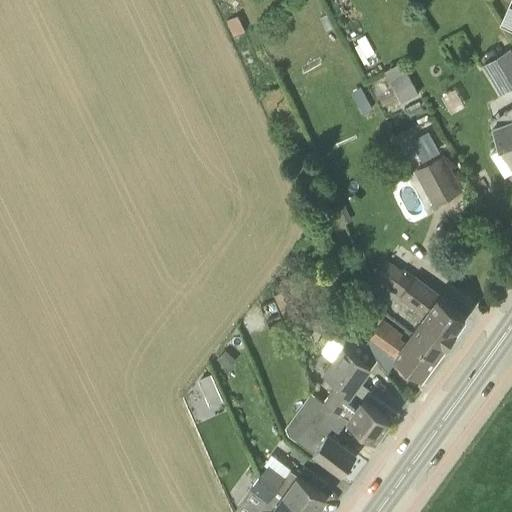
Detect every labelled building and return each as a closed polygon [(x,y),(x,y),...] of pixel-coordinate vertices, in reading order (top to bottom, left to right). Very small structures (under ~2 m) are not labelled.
[(245,29),(238,14),(227,20),(234,34),(245,29)] [(511,85),(511,46),(482,65),(495,85),(501,81),(506,89),(511,85)] [(400,99),(419,91),(406,59),(387,66),(400,99)] [(373,106),(369,99),(359,105),(363,112),(373,106)] [(511,105),(504,111),(510,120),(491,125),(498,149),(511,170),(511,169),(511,105)] [(435,203),(461,189),(443,155),(417,169),(435,203)] [(419,322),(410,333),(438,353),(466,315),(403,269),(390,286),(416,306),(410,315),(419,322)] [(365,342),(377,357),(388,371),(398,356),(423,374),(423,373),(438,353),(410,333),(405,340),(398,334),(400,332),(383,318),(365,342)] [(346,346),(372,365),(377,357),(365,342),(356,331),(346,346)] [(325,401),(348,418),(376,439),(391,419),(353,391),(372,365),(346,346),(338,341),(328,355),(334,360),(325,373),(338,382),(325,401)] [(237,357),(226,347),(217,358),(228,368),(237,357)] [(211,373),(198,378),(210,405),(223,400),(211,373)] [(348,418),(325,401),(303,432),(320,444),(314,452),(342,473),(356,453),(329,433),(333,427),(339,431),(348,418)] [(268,463),(259,475),(311,511),(314,511),(327,494),(321,490),(327,481),(305,465),(298,475),(291,469),(285,477),(268,463)] [(311,511),(259,475),(232,511),(233,511),(311,511)]
